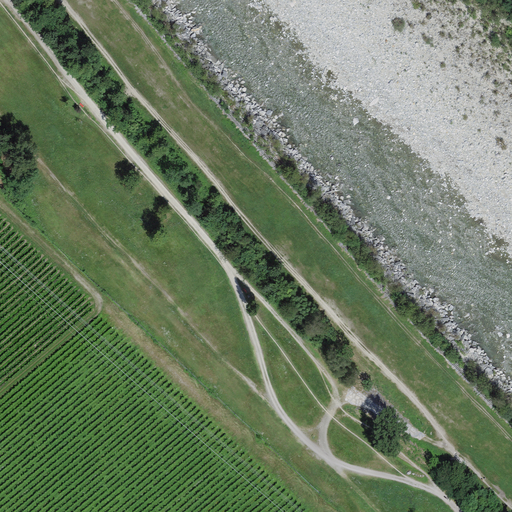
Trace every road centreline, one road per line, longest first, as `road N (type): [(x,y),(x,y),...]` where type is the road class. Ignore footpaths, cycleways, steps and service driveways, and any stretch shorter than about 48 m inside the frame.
road 1 (track): [(4,0),(235,274),(274,401),(313,449),(448,498),(461,511)]
road 2 (track): [(313,449),(337,403),(331,384),(235,274)]
road 3 (track): [(331,384),(438,443)]
